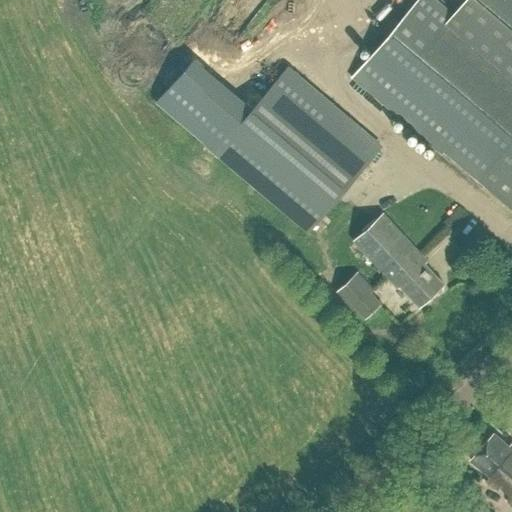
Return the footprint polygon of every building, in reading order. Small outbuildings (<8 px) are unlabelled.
[(203,0),(179,35),(201,50),(236,0),(203,0)] [(511,0),(465,0),(452,16),(432,0),(416,0),(353,76),(511,208),(511,0)] [(155,101),(309,232),(384,144),(289,64),(253,106),(194,56),(155,101)] [(398,285),(418,306),(442,283),(423,263),(425,261),(382,214),(352,241),(396,288),(398,285)] [(356,307),(366,319),(383,303),(373,292),(376,289),(358,270),(335,292),(353,310),(356,307)] [(493,434),(471,459),(489,476),(485,480),(511,504),(511,441),(510,440),(505,445),(493,434)]
